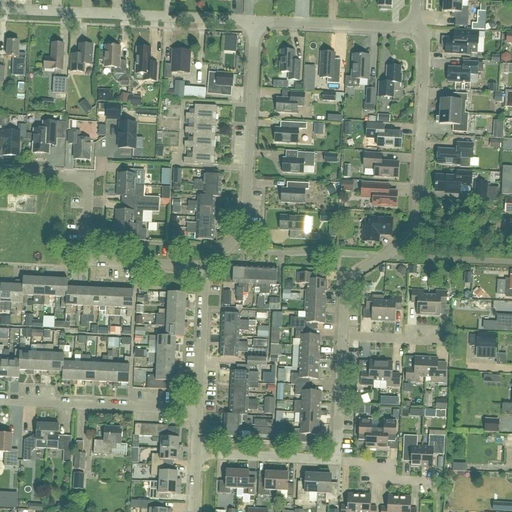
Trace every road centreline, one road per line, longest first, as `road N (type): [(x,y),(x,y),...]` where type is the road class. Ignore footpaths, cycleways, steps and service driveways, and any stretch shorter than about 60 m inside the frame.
road 1 (residential): [(342,334),(344,286),(415,229),(425,44),(414,29)]
road 2 (residential): [(202,268),(108,263),(86,244),(82,183),(0,174)]
road 3 (residential): [(202,268),(245,226),(253,21)]
road 4 (residential): [(253,21),(0,9)]
road 5 (residential): [(198,410),(0,400)]
road 6 (residential): [(414,29),(253,21)]
road 7 (residential): [(198,410),(202,268)]
road 8 (residential): [(335,459),(196,455)]
road 9 (residential): [(335,459),(342,334)]
road 10 (residential): [(434,492),(431,483),(376,480),(376,462),(335,459)]
